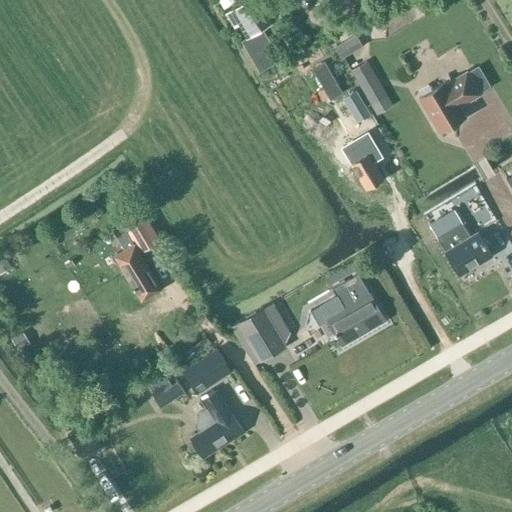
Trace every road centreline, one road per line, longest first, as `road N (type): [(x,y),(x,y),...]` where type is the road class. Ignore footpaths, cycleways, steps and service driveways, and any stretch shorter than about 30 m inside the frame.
road 1 (unknown): [(0,219),(109,152),(134,127),(147,91),(142,57),(106,0)]
road 2 (secondary): [(249,511),(511,359)]
